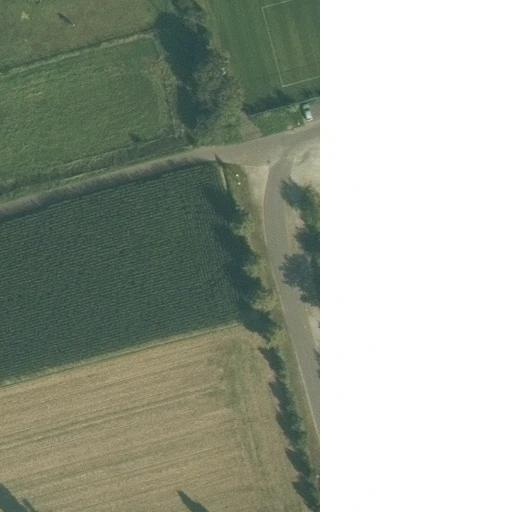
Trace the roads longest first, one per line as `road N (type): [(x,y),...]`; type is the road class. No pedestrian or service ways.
road 1 (track): [(259,153),(199,159),(0,214)]
road 2 (track): [(216,158),(174,0)]
